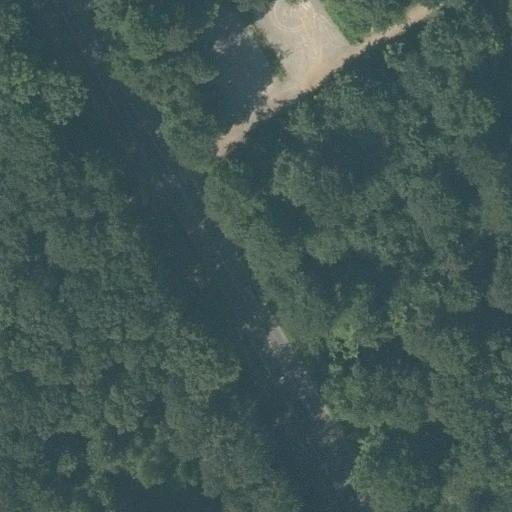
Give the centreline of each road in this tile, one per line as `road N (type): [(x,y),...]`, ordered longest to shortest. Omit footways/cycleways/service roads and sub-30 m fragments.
road 1 (primary): [(73,0),(367,511)]
road 2 (track): [(0,292),(175,174)]
road 3 (track): [(436,0),(330,71)]
